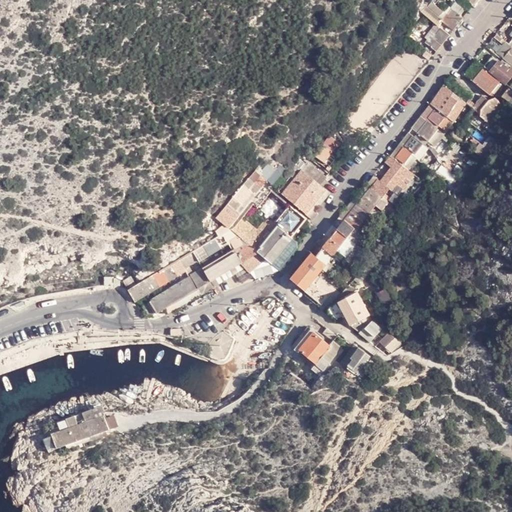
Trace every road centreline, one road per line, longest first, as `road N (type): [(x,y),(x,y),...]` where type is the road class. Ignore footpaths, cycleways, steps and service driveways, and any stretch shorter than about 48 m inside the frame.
road 1 (residential): [(276,284),(499,0)]
road 2 (residential): [(305,308),(264,377),(229,410),(122,423)]
road 3 (residential): [(123,316),(171,322),(276,284)]
